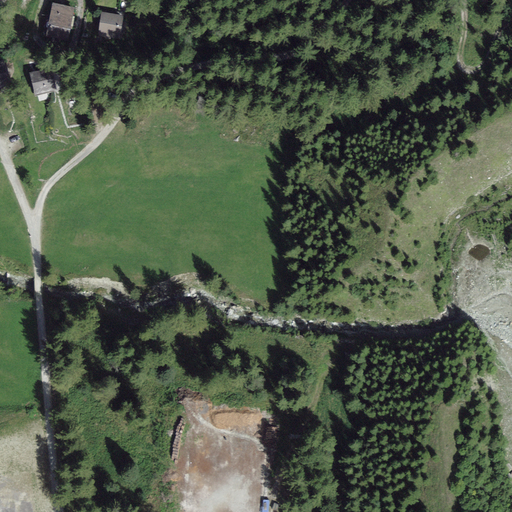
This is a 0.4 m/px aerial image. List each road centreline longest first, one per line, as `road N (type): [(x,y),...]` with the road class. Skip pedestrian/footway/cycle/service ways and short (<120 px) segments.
road 1 (track): [(28,208),(143,80),(293,53),(316,39),(346,0)]
road 2 (track): [(57,511),(33,230),(0,151)]
road 3 (track): [(511,19),(479,67),(461,60),(459,0)]
